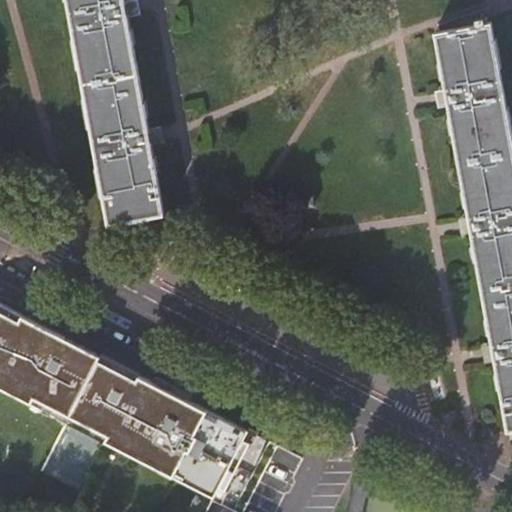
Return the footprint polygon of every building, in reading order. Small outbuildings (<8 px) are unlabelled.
[(69,0),(110,223),(165,213),(151,136),(128,8),(126,0),(69,0)] [(511,132),(491,20),(487,21),(486,17),(477,18),(478,23),(437,31),(449,96),(472,224),(495,350),(508,428),(511,427),(511,132)] [(2,300),(0,300),(0,383),(34,401),(37,395),(110,433),(107,439),(162,467),(165,461),(178,468),(175,473),(216,495),(221,485),(228,488),(257,431),(2,300)] [(34,401),(107,439),(110,433),(37,395),(34,401)] [(162,467),(175,473),(178,468),(165,461),(162,467)] [(216,495),(222,498),(228,488),(221,485),(216,495)]
